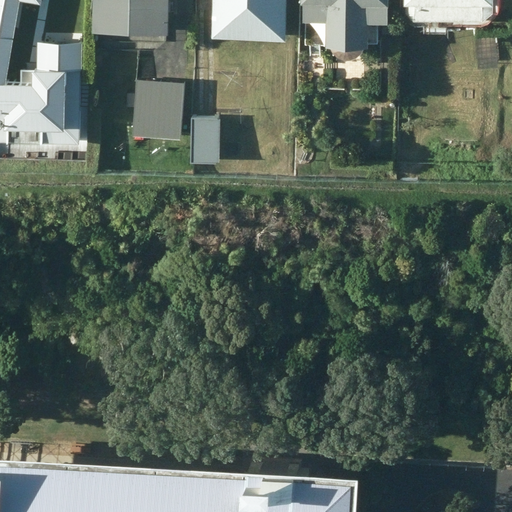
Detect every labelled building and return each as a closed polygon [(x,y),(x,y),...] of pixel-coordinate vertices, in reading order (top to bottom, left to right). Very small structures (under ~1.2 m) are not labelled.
[(0,0),(0,135),(79,135),(79,98),(75,98),(76,56),(50,55),(50,60),(44,60),(44,74),(15,74),(21,27),(25,28),(29,0),(0,0)] [(178,0),(100,0),(100,23),(179,24),(178,0)] [(297,29),(297,0),(219,0),(219,28),(297,29)] [(310,0),(311,39),(338,39),(338,36),(340,36),(341,38),(342,41),(344,44),(346,46),(348,47),(351,48),(354,49),(357,49),(360,49),(362,48),(365,47),(368,45),(370,43),(372,40),(373,38),(373,35),(382,35),(381,10),(401,10),(400,0),(310,0)] [(500,2),(500,0),(409,0),(410,1),(419,10),(491,9),(500,2)] [(502,35),(478,35),(479,64),(503,64),(502,35)] [(190,77),(142,74),(138,131),(186,135),(190,77)] [(226,113),(199,113),(198,155),(225,155),(226,113)] [(379,511),(382,455),(0,433),(0,511),(379,511)]
